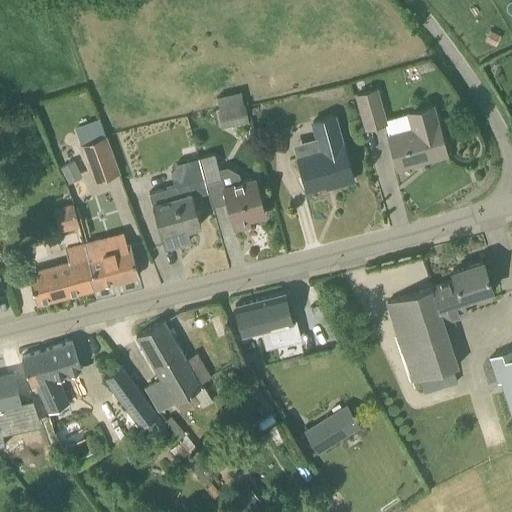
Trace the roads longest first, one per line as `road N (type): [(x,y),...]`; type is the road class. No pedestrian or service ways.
road 1 (unclassified): [(0,337),(504,210)]
road 2 (residential): [(511,152),(472,81),(408,0)]
